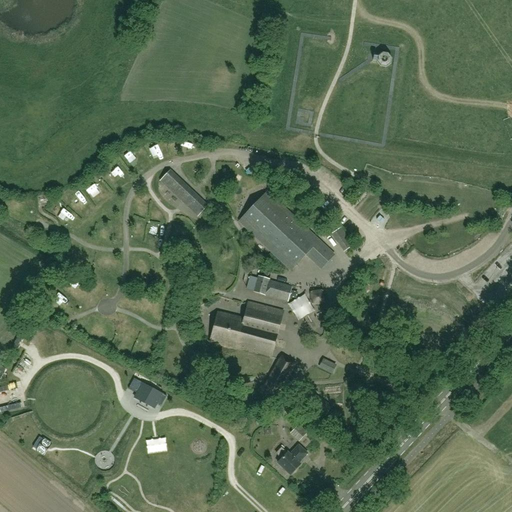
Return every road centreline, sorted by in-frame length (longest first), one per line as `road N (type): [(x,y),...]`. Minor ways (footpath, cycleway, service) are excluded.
road 1 (track): [(20,390),(37,368),(62,356),(59,335),(68,321),(116,300),(126,208),(155,168),(225,150),(299,165),(311,177)]
road 2 (track): [(62,356),(88,358),(115,373),(121,397),(156,416),(183,411),(210,423),(232,441),(229,474),(264,511)]
road 3 (secondary): [(338,511),(511,326)]
